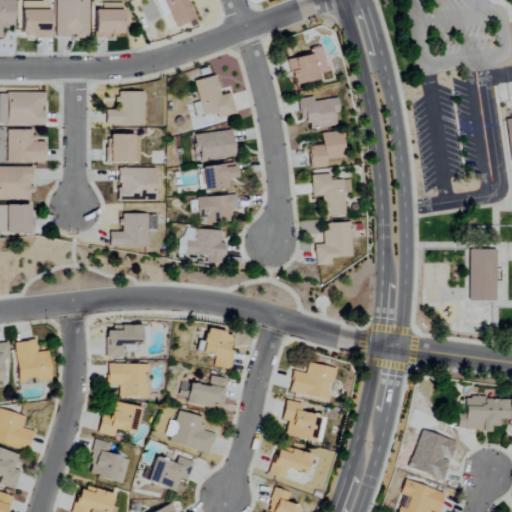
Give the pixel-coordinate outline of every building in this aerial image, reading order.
[(196,20),(187,0),(155,0),(162,17),(169,14),(175,28),(196,20)] [(54,38),(87,38),(88,1),(54,1),(54,38)] [(49,38),(48,2),(20,2),(21,38),(49,38)] [(94,11),(94,38),(122,38),(122,4),(101,4),(101,11),(94,11)] [(326,72),(320,47),(308,49),(309,54),(286,59),(293,85),(317,80),(316,74),(326,72)] [(193,81),(198,102),(192,104),(195,117),(215,112),(216,118),(234,114),(229,93),(220,96),(215,76),(193,81)] [(142,91),(114,92),(115,110),(104,110),(104,125),(143,124),(142,91)] [(0,93),(0,125),(43,125),(43,93),(0,93)] [(312,102),(311,97),(296,99),(299,123),(308,122),(309,129),(334,125),(331,107),(337,107),(335,98),(312,102)] [(6,163),(44,162),(44,142),(31,142),(31,130),(6,130),(6,163)] [(192,135),(195,161),(234,156),(231,130),(192,135)] [(308,147),(309,168),(327,167),(326,160),(343,159),(341,132),(320,133),(320,146),(308,147)] [(106,162),(138,163),(138,135),(106,135),(106,162)] [(204,191),(229,189),(228,179),(236,178),(235,163),(202,166),(204,191)] [(0,200),(30,201),(31,168),(0,167),(0,200)] [(116,169),(117,202),(154,202),(154,168),(116,169)] [(311,197),(321,197),(321,217),(344,216),(343,194),(349,194),(349,180),(328,180),(328,174),(310,175),(311,197)] [(195,197),(196,223),(230,222),(230,211),(235,211),(235,195),(195,197)] [(0,204),(0,233),(31,234),(31,205),(0,204)] [(146,247),(147,230),(155,230),(155,215),(120,214),(120,232),(108,232),(108,247),(146,247)] [(351,261),(349,223),(326,223),(326,231),(321,231),(322,245),(314,245),(314,262),(351,261)] [(185,256),(205,256),(205,263),(223,264),(223,242),(220,242),(220,230),(194,230),(194,242),(185,242),(185,256)] [(495,250),(468,250),(467,301),(494,301),(495,250)] [(140,326),(104,327),(105,357),(123,357),(123,353),(132,353),(132,345),(140,345),(140,326)] [(201,355),(214,357),(213,367),(229,370),(232,351),(229,350),(231,334),(205,330),(201,355)] [(13,343),(17,385),(50,381),(47,351),(35,353),(34,340),(13,343)] [(0,381),(2,381),(1,360),(8,360),(7,343),(0,343),(0,381)] [(288,392),(327,401),(334,369),(306,363),(304,374),(292,371),(288,392)] [(117,397),(146,398),(147,365),(105,364),(105,386),(117,386),(117,397)] [(225,379),(209,376),(207,387),(188,384),(185,404),(220,410),(225,379)] [(455,430),(489,431),(489,426),(497,427),(497,420),(508,420),(509,400),(463,398),(463,414),(456,414),(455,430)] [(112,437),(114,430),(135,434),(140,408),(113,403),(110,417),(99,416),(96,434),(112,437)] [(0,444),(26,452),(32,432),(20,428),(24,417),(0,409),(0,444)] [(201,418),(177,412),(174,422),(168,420),(163,441),(208,453),(214,433),(198,429),(201,418)] [(127,460),(107,455),(110,444),(95,440),(85,475),(121,484),(127,460)] [(282,480),(287,468),(303,475),(310,459),(278,446),(267,474),(282,480)] [(0,486),(13,490),(19,472),(12,470),(17,455),(0,450),(0,486)] [(145,481),(174,492),(179,479),(185,481),(192,463),(176,457),(174,464),(155,457),(145,481)] [(437,511),(444,495),(404,479),(398,494),(407,498),(403,507),(399,505),(395,511),(425,511),(426,510),(430,511),(437,511)] [(71,511),(106,511),(113,495),(81,484),(71,511)] [(289,493),(272,489),(267,511),(297,511),(298,507),(286,504),(289,493)] [(0,511),(6,511),(10,496),(0,494),(0,511)]
